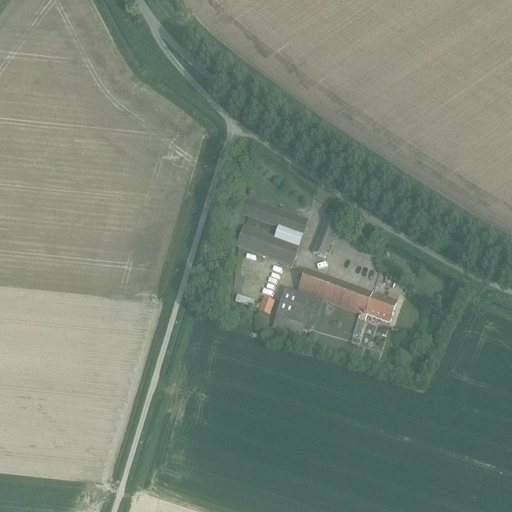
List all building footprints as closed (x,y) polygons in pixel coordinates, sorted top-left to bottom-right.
[(239,215),(278,229),(274,238),(243,227),(236,248),(291,267),(298,247),(302,237),(307,221),(245,199),(239,215)] [(324,259),(338,223),(326,219),(312,255),(324,259)] [(397,304),(377,297),(305,270),(297,293),(286,289),(271,330),(300,340),(305,327),(313,330),(323,302),(365,318),(366,315),(389,324),(397,304)] [(269,317),(274,304),(263,300),(258,312),(269,317)] [(360,337),(366,319),(359,317),(353,335),(360,337)] [(349,345),(345,358),(354,361),(358,348),(349,345)]
